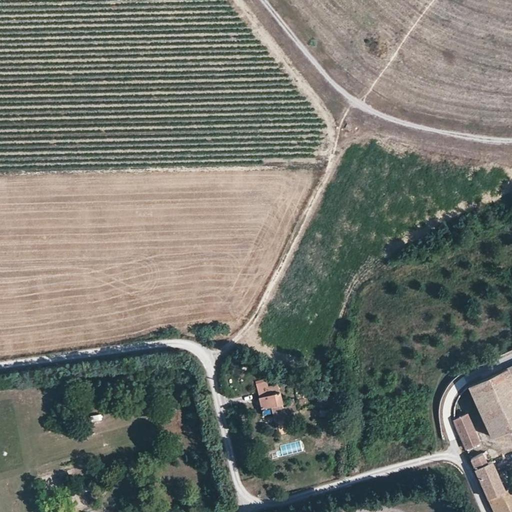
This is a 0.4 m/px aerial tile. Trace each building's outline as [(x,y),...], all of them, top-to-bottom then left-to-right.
[(511,376),(508,369),(469,386),(492,437),(511,428),(511,376)] [(265,406),(272,404),(282,402),(277,383),(257,388),(262,407),(265,406)] [(344,400),(342,389),(332,391),(334,402),(344,400)] [(274,413),(272,404),(265,406),(267,415),(274,413)] [(467,414),(454,419),(466,447),(479,441),(467,414)] [(483,453),(472,458),(489,496),(505,489),(492,459),(487,461),(483,453)] [(511,511),(511,485),(505,489),(489,496),(496,511),(511,511)]
